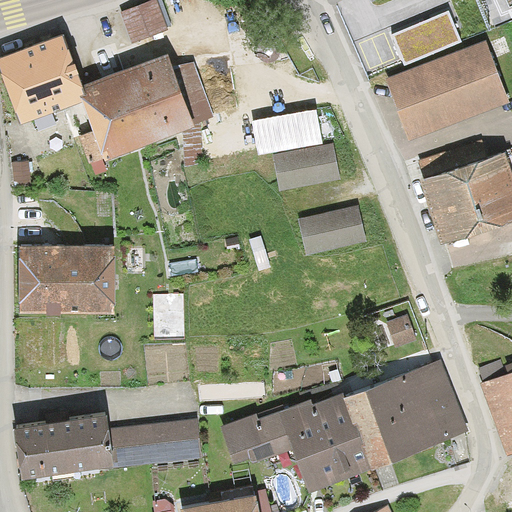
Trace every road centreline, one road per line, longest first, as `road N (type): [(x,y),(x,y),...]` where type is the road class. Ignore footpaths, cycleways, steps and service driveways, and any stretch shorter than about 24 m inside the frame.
road 1 (residential): [(489,461),(488,433),(411,222),(309,0)]
road 2 (residential): [(347,511),(489,461)]
